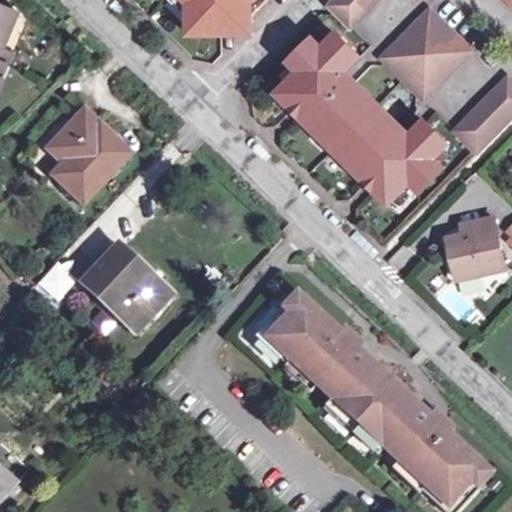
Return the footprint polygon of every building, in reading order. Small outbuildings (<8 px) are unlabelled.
[(189,3),(185,0),(171,0),(189,17),(189,3)] [(252,4),(255,0),(185,0),(189,3),(189,17),(189,35),(221,35),(221,23),(252,23),(252,16),(252,4)] [(268,0),(255,0),(252,4),(252,16),(268,0)] [(335,0),(334,1),(356,22),(378,0),(418,0),(420,1),(420,0),(335,0)] [(351,28),(356,22),(334,1),(329,7),(351,28)] [(0,4),(0,45),(1,46),(9,29),(2,26),(9,8),(0,4)] [(2,26),(9,29),(16,11),(9,8),(2,26)] [(431,8),(387,52),(430,95),(474,51),(431,8)] [(221,23),(221,35),(252,35),(252,23),(221,23)] [(420,180),(426,185),(444,168),(435,159),(449,145),(425,121),(411,136),(347,72),(361,58),(337,34),(322,48),(314,40),(296,57),(302,63),(304,66),(299,72),(278,94),(293,109),(302,100),(309,107),(300,116),(326,142),(335,133),(342,140),(350,148),(341,157),(367,183),(376,174),(383,181),(374,190),(389,205),(411,184),(416,178),(420,180)] [(13,51),(1,46),(0,45),(0,61),(0,62),(7,65),(13,51)] [(430,95),(387,52),(381,58),(425,101),(430,95)] [(290,63),(299,72),(304,66),(302,63),(296,57),(290,63)] [(511,79),(509,76),(455,131),(477,153),(511,118),(511,79)] [(302,100),(293,109),(300,116),(309,107),(302,100)] [(66,165),(55,176),(84,204),(131,155),(86,113),(50,150),(66,165)] [(335,133),(326,142),(333,149),(342,140),(335,133)] [(342,140),(333,149),(341,157),(350,148),(342,140)] [(376,174),(367,183),(374,190),(383,181),(376,174)] [(416,178),(411,184),(420,192),(426,185),(420,180),(416,178)] [(474,221),(474,222),(476,231),(464,234),(448,237),(457,280),(507,270),(494,217),(474,221)] [(462,224),(464,234),(476,231),(474,222),(462,224)] [(110,301),(139,328),(171,294),(121,247),(85,285),(106,305),(110,301)] [(299,295),(285,310),(291,315),(270,338),(294,359),(291,361),(428,486),(430,484),(453,505),(474,482),(480,488),(493,473),(450,434),(454,429),(432,408),(428,412),(423,407),(422,408),(369,360),(370,359),(365,354),(368,351),(346,330),(342,335),(299,295)] [(135,332),(139,328),(110,301),(106,305),(135,332)] [(143,394),(118,420),(139,439),(163,412),(143,394)] [(0,489),(12,477),(19,483),(30,470),(0,443),(0,489)]
